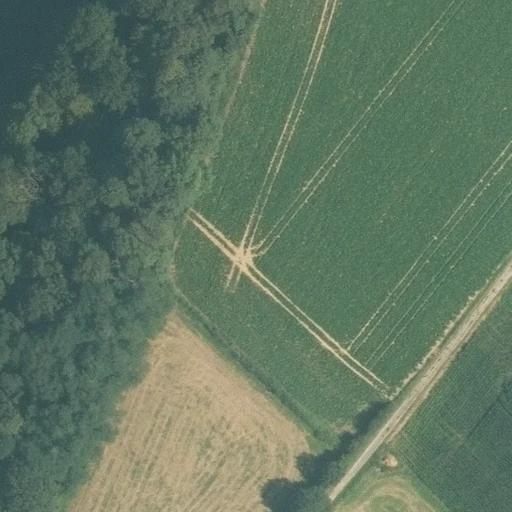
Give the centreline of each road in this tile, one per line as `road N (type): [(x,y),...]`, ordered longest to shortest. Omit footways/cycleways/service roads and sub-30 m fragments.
road 1 (track): [(338,511),(511,294)]
road 2 (track): [(0,173),(83,0)]
